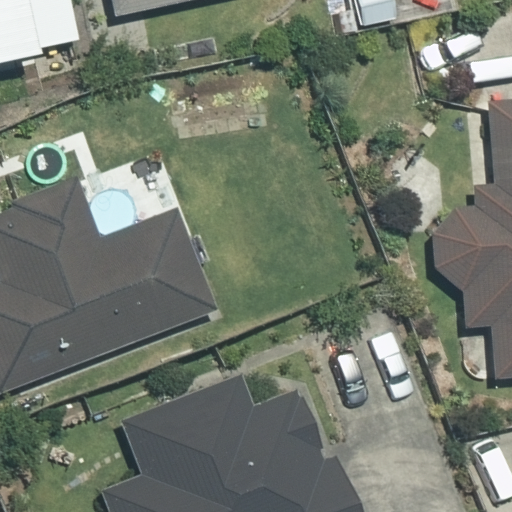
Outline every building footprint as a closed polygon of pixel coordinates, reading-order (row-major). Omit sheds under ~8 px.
[(0,0),(0,83),(29,77),(25,58),(71,47),(60,0),(0,0)] [(111,0),(114,11),(165,0),(111,0)] [(394,14),(391,0),(357,0),(361,21),(394,14)] [(472,182),(473,200),(453,202),(431,228),(434,262),(462,285),(465,323),(492,321),(496,373),(511,371),(511,96),(488,99),(495,180),(472,182)] [(10,200),(11,205),(0,209),(0,273),(2,279),(0,279),(0,391),(217,307),(177,206),(101,235),(77,174),(10,200)] [(359,511),(337,452),(324,457),(297,385),(252,402),(241,372),(118,418),(140,471),(99,488),(108,509),(100,511),(359,511)]
